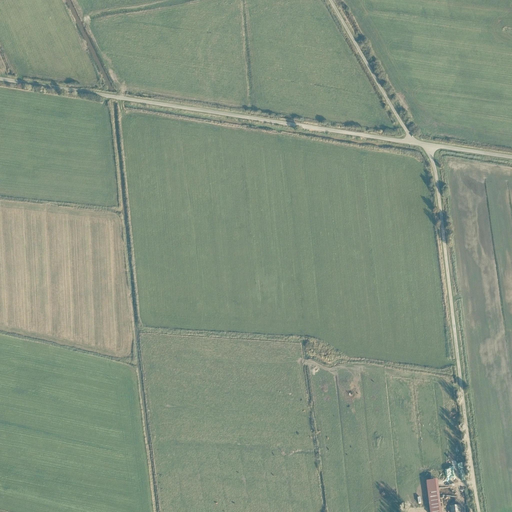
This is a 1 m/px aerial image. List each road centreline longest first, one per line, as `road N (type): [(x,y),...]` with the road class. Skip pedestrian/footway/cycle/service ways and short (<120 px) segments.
road 1 (unclassified): [(0,78),(511,157)]
road 2 (track): [(479,511),(426,145)]
road 3 (track): [(417,144),(332,0)]
